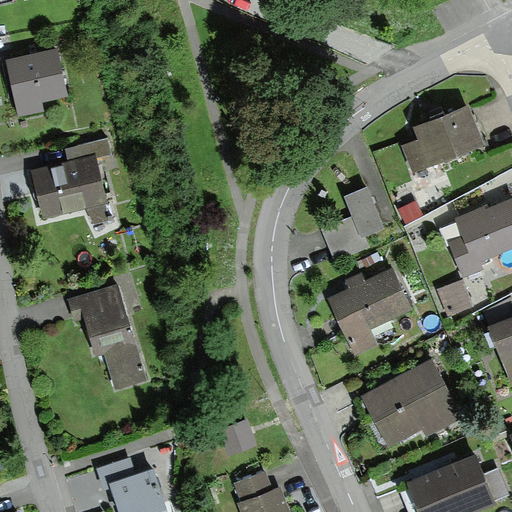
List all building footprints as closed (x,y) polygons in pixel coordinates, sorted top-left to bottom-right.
[(57,49),(6,60),(18,116),(45,110),(43,101),(67,96),(57,49)] [(485,146),(469,105),(414,126),(419,139),(402,146),(413,174),(485,146)] [(67,149),(70,162),(96,155),(97,158),(112,154),(108,139),(67,149)] [(70,162),(31,171),(43,220),(86,209),(94,223),(108,221),(106,205),(108,204),(97,158),(96,155),(70,162)] [(384,228),(368,187),(345,196),(353,217),(322,229),(333,259),(366,247),(362,236),(384,228)] [(511,248),(511,197),(489,208),(488,204),(454,219),(462,236),(448,243),(463,278),(485,269),(482,262),(511,248)] [(415,201),(399,209),(407,224),(423,216),(415,201)] [(349,289),(329,299),(355,353),(375,343),(369,330),(411,310),(393,271),(366,284),(361,273),(345,281),(349,289)] [(463,280),(438,290),(448,317),(473,308),(463,280)] [(118,281),(67,297),(75,323),(83,320),(94,358),(104,355),(115,391),(149,380),(118,281)] [(511,317),(490,327),(511,377),(511,317)] [(432,360),(362,396),(389,446),(422,429),(426,436),(463,417),(432,360)] [(248,421),(221,431),(231,456),(258,446),(248,421)] [(5,446),(0,447),(0,470),(12,467),(5,446)] [(474,456),(407,483),(419,511),(473,511),(493,504),(492,501),(508,494),(498,469),(483,475),(474,456)] [(130,458),(99,469),(106,490),(111,488),(118,511),(167,511),(153,471),(137,477),(130,458)] [(235,483),(243,503),(273,491),(265,471),(235,483)] [(243,503),(239,505),(241,511),(290,511),(281,488),(273,491),(243,503)]
